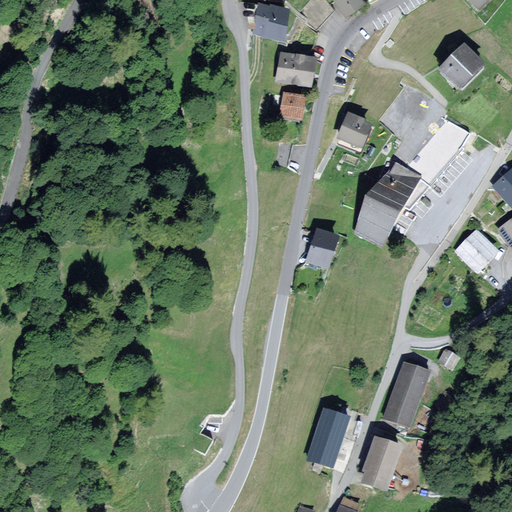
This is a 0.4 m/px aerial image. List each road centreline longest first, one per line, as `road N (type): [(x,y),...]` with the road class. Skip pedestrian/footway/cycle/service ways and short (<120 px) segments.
road 1 (tertiary): [(218,511),(260,415),(334,50),(390,0)]
road 2 (residential): [(229,0),(243,57),(253,215),(236,329),(237,416),(225,454),(201,487),(210,511)]
road 3 (residential): [(511,140),(409,291),(387,380),(328,511)]
road 4 (track): [(0,225),(36,78),(79,0)]
